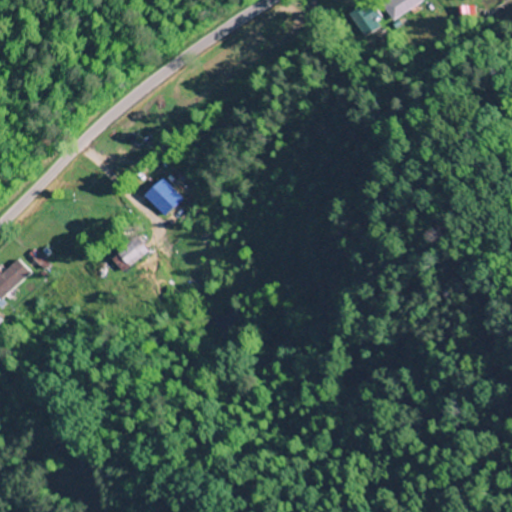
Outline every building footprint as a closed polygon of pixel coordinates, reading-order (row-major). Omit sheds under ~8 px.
[(419,0),(384,0),(378,5),(392,22),(419,0)] [(352,23),(363,36),(380,22),(369,9),(352,23)] [(163,218),(182,199),(161,177),(141,197),(163,218)] [(104,256),(114,272),(143,254),(132,237),(104,256)] [(35,275),(24,260),(0,277),(0,293),(4,299),(35,275)]
